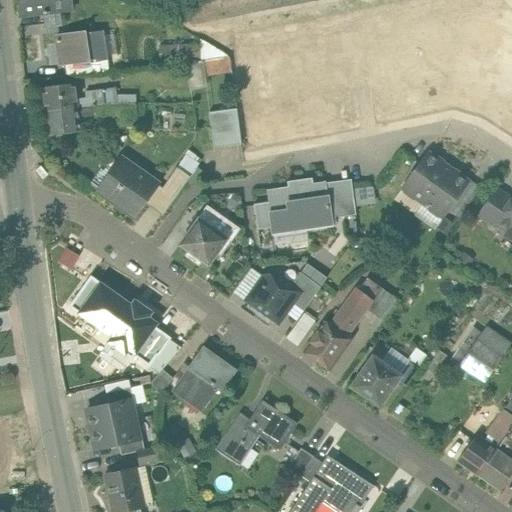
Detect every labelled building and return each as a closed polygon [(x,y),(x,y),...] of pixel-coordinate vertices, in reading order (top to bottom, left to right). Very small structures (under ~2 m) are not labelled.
[(70,0),(19,0),(21,14),(72,8),(70,0)] [(58,34),(57,34),(58,40),(57,40),(57,42),(59,42),(62,66),(65,65),(88,62),(88,59),(85,36),(84,30),(58,34)] [(103,33),(85,36),(88,59),(103,56),(107,56),(107,55),(103,34),(103,33)] [(115,37),(106,34),(103,34),(107,55),(117,54),(115,37)] [(161,46),(160,47),(160,61),(200,59),(200,45),(176,46),(161,46)] [(88,62),(65,65),(67,77),(106,73),(103,56),(88,59),(88,62)] [(74,83),(42,87),(46,111),(77,106),(76,99),(74,83)] [(116,88),(85,92),(86,97),(76,99),(77,106),(93,104),(105,103),(136,103),(136,96),(117,96),(116,88)] [(136,103),(105,103),(93,104),(95,118),(120,115),(120,125),(136,124),(136,103)] [(77,106),(46,111),(49,135),(81,130),(79,120),(95,118),(93,104),(77,106)] [(237,108),(209,112),(214,148),(242,144),(237,108)] [(427,152),(402,187),(423,202),(448,167),(427,152)] [(158,184),(124,160),(110,179),(112,181),(103,193),(135,216),(158,184)] [(177,167),(157,196),(170,206),(190,176),(177,167)] [(448,167),(423,202),(444,217),(451,208),(469,183),(448,167)] [(254,203),(258,229),(271,227),(272,235),(333,226),(332,218),(355,214),(350,179),(313,184),(312,179),(288,182),(289,188),(267,191),(269,201),(254,203)] [(469,183),(451,208),(461,215),(480,189),(470,182),(469,183)] [(373,186),(353,189),(356,206),(375,203),(373,186)] [(511,198),(497,189),(479,216),(495,227),(498,223),(511,201),(511,198)] [(511,201),(498,223),(509,231),(506,235),(511,239),(511,201)] [(216,231),(199,219),(186,236),(179,244),(189,251),(190,251),(208,264),(217,252),(221,255),(236,234),(227,228),(222,224),(216,231)] [(239,229),(231,223),(227,228),(236,234),(239,229)] [(291,285),(275,274),(274,273),(266,285),(261,281),(247,301),(278,323),(292,303),(309,279),(300,272),(291,285)] [(135,299),(131,304),(91,276),(70,307),(111,336),(108,341),(131,358),(134,353),(150,365),(157,355),(158,355),(171,338),(155,326),(157,323),(149,317),(152,312),(135,299)] [(350,296),(329,324),(347,337),(367,309),(382,288),(367,277),(352,297),(350,296)] [(309,279),(292,303),(303,311),(320,287),(309,279)] [(382,288),(367,309),(384,321),(399,300),(382,288)] [(329,324),(324,321),(303,351),(330,371),(352,340),(347,337),(329,324)] [(483,334),(473,327),(451,360),(461,366),(477,342),(483,334)] [(509,344),(487,329),(483,334),(477,342),(500,358),(509,344)] [(500,358),(477,342),(461,366),(484,382),(500,358)] [(236,370),(204,347),(175,387),(203,408),(217,388),(221,391),(236,370)] [(427,356),(417,349),(408,362),(417,369),(418,369),(427,356)] [(396,371),(382,361),(380,363),(373,357),(353,386),(352,385),(352,386),(379,406),(380,405),(379,405),(396,380),(399,376),(399,375),(395,373),(396,371)] [(428,358),(416,376),(427,383),(439,366),(428,358)] [(417,369),(408,362),(399,375),(399,376),(396,380),(406,387),(419,370),(418,369),(417,369)] [(173,378),(163,369),(151,383),(159,394),(173,378)] [(130,387),(107,393),(110,404),(131,399),(131,400),(133,400),(130,387)] [(110,404),(86,410),(91,429),(136,419),(131,400),(131,399),(110,404)] [(298,423),(262,400),(250,419),(241,412),(216,449),(241,466),(241,465),(240,464),(259,436),(280,450),(298,423)] [(511,416),(506,413),(499,422),(494,424),(488,433),(489,434),(485,440),(496,448),(511,425),(511,416)] [(136,419),(91,429),(95,449),(119,443),(140,438),(140,437),(136,419)] [(511,425),(496,448),(477,475),(500,491),(511,473),(511,425)] [(485,440),(477,435),(458,462),(477,475),(496,448),(485,440)] [(140,438),(119,443),(121,455),(137,451),(145,449),(142,437),(140,437),(140,438)] [(145,449),(137,451),(140,465),(163,460),(160,446),(145,449)] [(301,448),(286,472),(298,480),(300,476),(313,456),(301,448)] [(313,456),(300,476),(310,483),(323,463),(313,456)] [(373,485),(338,462),(331,473),(322,467),(325,463),(324,462),(323,463),(310,483),(290,511),(315,511),(327,494),(354,511),(356,511),(360,507),(359,506),(373,485)] [(135,468),(105,475),(113,511),(118,511),(144,506),(135,468)]
